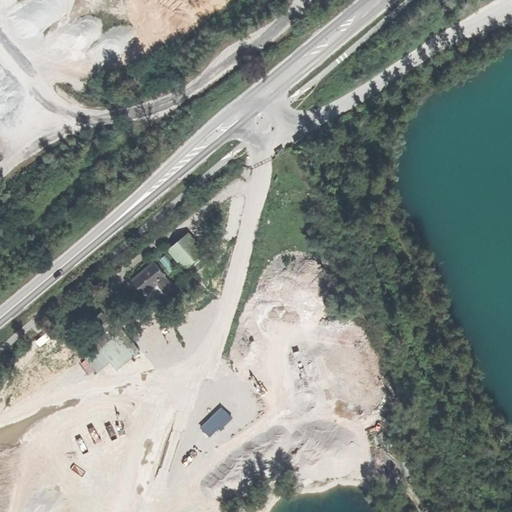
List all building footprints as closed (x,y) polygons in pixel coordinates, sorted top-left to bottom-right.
[(171,252),(188,271),(206,255),(190,236),(171,252)] [(155,288),(167,279),(156,265),(145,274),(133,283),(141,293),(152,284),(155,288)] [(162,291),(166,295),(169,292),(174,288),(170,283),(162,291)] [(145,297),(155,288),(152,284),(141,293),(145,297)] [(117,296),(124,307),(132,301),(124,291),(117,296)] [(93,322),(99,331),(110,323),(103,315),(93,322)] [(72,341),(63,345),(68,355),(77,350),(72,341)] [(51,353),(57,359),(65,352),(59,346),(51,353)] [(205,431),(213,438),(222,429),(233,418),(226,411),(205,431)] [(237,422),(233,418),(222,429),(225,433),(237,422)]
